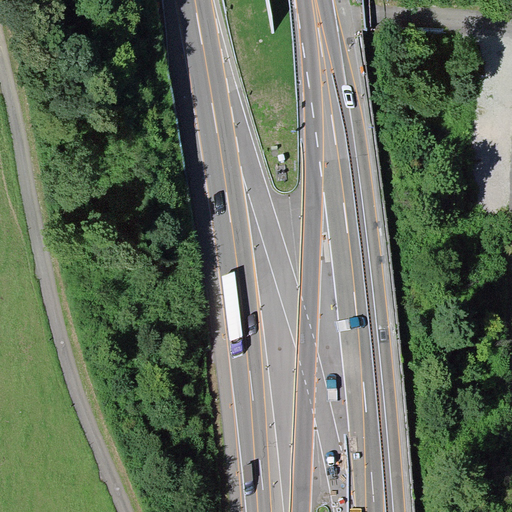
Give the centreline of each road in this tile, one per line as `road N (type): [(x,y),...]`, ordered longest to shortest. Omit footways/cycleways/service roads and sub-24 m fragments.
road 1 (motorway): [(190,0),(264,511)]
road 2 (motorway): [(375,511),(314,0)]
road 3 (track): [(119,511),(40,277),(0,122)]
